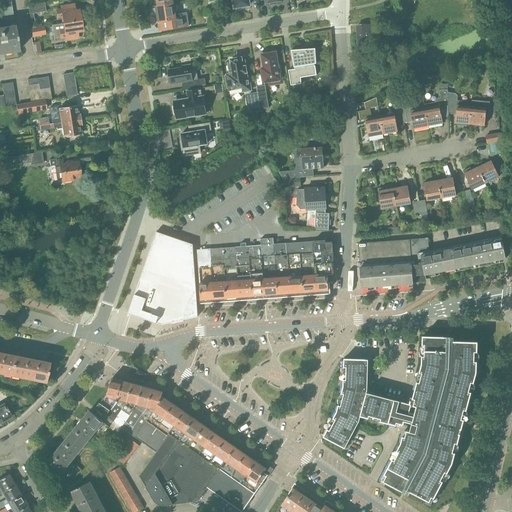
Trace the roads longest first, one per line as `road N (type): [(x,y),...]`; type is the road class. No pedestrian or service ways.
road 1 (residential): [(97,337),(141,205),(141,151),(123,49)]
road 2 (residential): [(123,49),(338,12)]
road 3 (unclassified): [(169,344),(199,333),(343,321)]
road 4 (unclassified): [(343,321),(511,295)]
road 5 (unclassified): [(295,450),(187,373),(169,344)]
road 6 (residential): [(349,167),(338,12)]
road 7 (unknown): [(346,234),(425,232),(445,244),(497,234)]
road 8 (residential): [(344,295),(349,167)]
